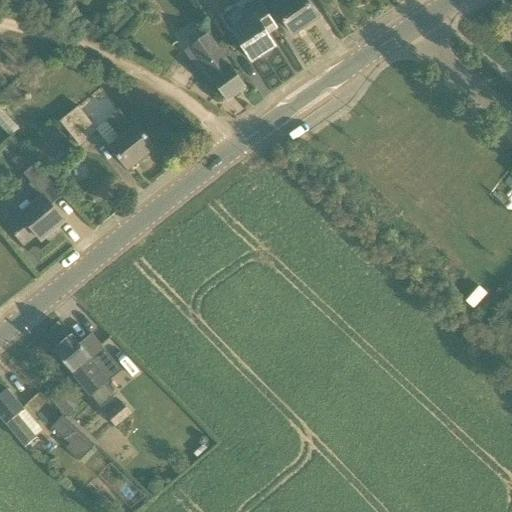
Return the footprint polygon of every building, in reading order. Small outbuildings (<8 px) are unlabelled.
[(270,0),(278,10),(277,11),(294,36),(319,19),(305,0),(270,0)] [(276,48),(269,37),(264,30),(274,24),(260,2),(240,15),(245,23),(233,32),(253,63),(258,60),(263,62),(271,56),(272,51),(276,48)] [(119,36),(132,21),(135,17),(120,4),(104,23),(119,36)] [(247,88),(209,35),(190,49),(228,102),(247,88)] [(61,122),(67,129),(80,146),(99,131),(80,107),(61,122)] [(111,148),(129,171),(156,149),(138,127),(135,129),(120,111),(107,121),(121,140),(111,148)] [(66,223),(42,193),(55,183),(37,165),(26,174),(33,183),(23,191),(34,204),(20,215),(21,216),(9,226),(24,245),(37,235),(42,242),(66,223)] [(102,409),(104,406),(116,397),(90,365),(106,351),(93,334),(80,344),(74,336),(55,352),(92,397),(102,409)] [(59,388),(48,398),(58,409),(69,399),(59,388)] [(39,427),(8,390),(0,396),(0,415),(26,447),(37,438),(32,433),(39,427)] [(122,404),(107,416),(121,433),(131,425),(127,419),(132,414),(123,403),(122,404)] [(81,463),(96,446),(63,417),(52,429),(71,445),(67,450),(81,463)] [(199,444),(185,455),(191,463),(208,449),(206,446),(209,443),(209,440),(206,437),(202,438),(199,440),(199,444)]
